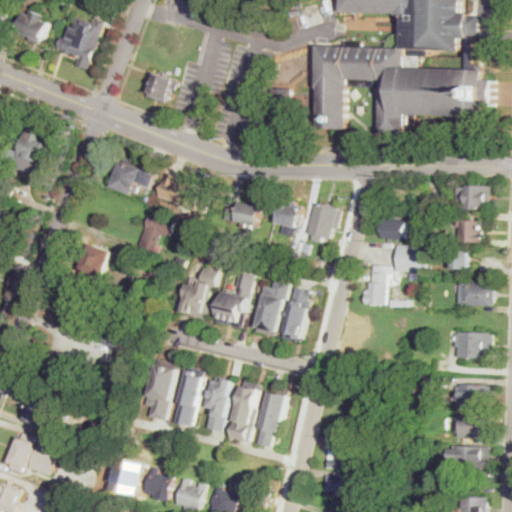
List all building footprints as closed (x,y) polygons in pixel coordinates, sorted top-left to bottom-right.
[(118,0),(114,11),(101,6),(103,0),(118,0)] [(468,0),(468,12),(475,13),(475,16),(484,16),(484,34),(478,34),(478,67),(472,66),(472,36),(468,36),(467,51),(436,50),(436,55),(419,55),(419,50),(411,50),(411,68),(492,70),(492,79),(500,79),(499,108),(491,108),(491,115),(419,113),(418,127),(409,127),(409,133),(384,132),(386,87),(353,86),(352,128),(322,127),(323,87),(321,87),(322,45),(409,47),(410,15),(404,15),(404,13),(348,11),(348,0),(468,0)] [(303,7),(292,11),(290,4),(302,1),(303,7)] [(305,15),(294,18),(293,12),(304,9),(305,15)] [(48,40),(23,31),(30,11),(55,20),(48,40)] [(81,17),(97,23),(99,20),(109,24),(94,69),(81,64),(84,57),(62,49),(67,36),(73,38),(81,17)] [(182,81),(179,90),(175,89),(171,103),(151,96),(160,70),(180,77),(179,80),(182,81)] [(294,119),(298,119),(298,126),(272,126),(272,118),(274,118),(274,88),(295,88),(294,119)] [(0,150),(13,117),(0,111),(0,150)] [(62,154),(54,151),(49,166),(45,165),(41,174),(18,165),(34,124),(51,130),(49,137),(66,143),(62,154)] [(125,160),(141,165),(142,162),(158,167),(153,181),(143,178),(140,185),(143,186),(140,193),(135,191),(134,194),(115,186),(124,161),(125,161),(125,160)] [(13,201),(0,195),(0,186),(2,181),(19,187),(13,201)] [(495,185),(494,209),(470,208),(470,207),(459,206),(460,186),(470,186),(470,184),(495,185)] [(162,188),(173,192),(174,191),(183,195),(181,201),(174,198),(171,205),(158,200),(162,188)] [(433,206),(433,198),(437,198),(437,194),(447,193),(447,206),(433,206)] [(301,203),(300,205),(307,207),(302,227),(280,221),(285,201),(293,203),(293,201),(301,203)] [(266,206),(262,225),(254,223),(253,228),(244,227),(245,222),(228,218),(231,205),(243,208),(245,202),(266,206)] [(346,210),(341,228),(338,227),(335,238),(327,235),(325,241),(315,239),(317,233),(313,232),(320,203),(346,210)] [(7,249),(0,246),(0,208),(19,215),(7,249)] [(179,221),(173,237),(164,233),(158,250),(143,245),(156,209),(165,212),(164,216),(179,221)] [(408,220),(407,239),(386,238),(386,219),(408,220)] [(487,241),(463,241),(464,219),(484,220),(484,231),(487,231),(487,241)] [(116,251),(107,277),(100,274),(98,281),(83,276),(94,243),(116,251)] [(314,244),(312,253),(306,251),(309,243),(314,244)] [(432,245),(431,271),(401,270),(402,244),(432,245)] [(472,269),(451,268),(451,262),(455,262),(456,248),(473,248),(472,269)] [(299,264),(291,262),(294,250),(302,252),(299,264)] [(236,257),(234,265),(228,264),(230,255),(236,257)] [(191,260),(187,268),(178,264),(182,256),(191,260)] [(395,285),(390,285),(390,304),(369,303),(369,289),(374,289),(374,282),(376,282),(376,264),(395,265),(395,285)] [(170,270),(168,273),(158,268),(160,265),(170,270)] [(213,300),(217,301),(213,317),(186,310),(195,275),(206,278),(209,267),(224,270),(220,287),(217,286),(213,300)] [(259,275),(247,325),(222,319),(229,290),(246,294),(248,286),(242,284),(245,272),(259,275)] [(162,279),(158,286),(154,284),(158,277),(162,279)] [(294,284),(281,334),(260,329),(271,285),(278,287),(279,280),(294,284)] [(497,305),(461,304),(462,282),(498,283),(497,305)] [(306,340),(287,336),(299,284),(315,288),(312,299),(316,299),(306,340)] [(88,327),(86,332),(82,330),(80,333),(65,327),(78,291),(93,297),(91,304),(94,305),(86,326),(88,327)] [(121,314),(116,326),(92,317),(96,304),(121,314)] [(125,335),(121,347),(106,342),(110,330),(125,335)] [(491,332),(492,334),(495,334),(494,357),(462,356),(463,347),(459,346),(459,332),(462,332),(463,331),(491,332)] [(158,405),(153,404),(165,359),(184,364),(169,418),(156,415),(158,405)] [(193,369),(180,420),(198,425),(211,369),(198,366),(197,370),(193,369)] [(228,430),(214,426),(219,407),(212,405),(220,375),(237,379),(232,395),(236,396),(228,430)] [(431,389),(417,388),(418,375),(432,376),(431,389)] [(262,406),(254,439),(235,435),(249,380),(264,384),(259,405),(262,406)] [(494,406),(459,405),(459,385),(494,385),(494,406)] [(284,431),(279,430),(275,444),(261,441),(274,388),(293,393),(284,431)] [(59,407),(54,421),(49,419),(47,425),(28,418),(37,393),(55,399),(53,405),(59,407)] [(372,417),(371,436),(344,434),(345,415),(372,417)] [(493,436),(464,435),(464,432),(459,432),(460,415),(494,416),(493,436)] [(38,437),(36,442),(40,443),(38,450),(40,451),(41,445),(62,453),(54,475),(34,468),(35,464),(32,463),(31,468),(28,466),(26,471),(14,466),(15,463),(13,462),(22,437),(25,438),(26,433),(38,437)] [(494,446),(493,468),(453,466),(453,448),(457,449),(458,445),(494,446)] [(356,454),(355,468),(331,467),(332,446),(353,446),(353,454),(356,454)] [(101,458),(99,464),(93,462),(95,456),(101,458)] [(434,474),(421,473),(422,460),(435,461),(434,474)] [(147,467),(143,486),(140,485),(138,493),(119,489),(121,480),(118,480),(121,462),(147,467)] [(161,473),(170,475),(171,470),(180,472),(173,502),(158,498),(158,496),(150,493),(156,466),(163,468),(161,473)] [(367,476),(366,495),(341,494),(341,491),(329,491),(330,475),(367,476)] [(195,485),(203,486),(204,482),(212,484),(206,509),(198,507),(198,511),(189,509),(190,505),(182,503),(189,477),(196,479),(195,485)] [(5,482),(26,491),(22,501),(28,503),(23,511),(12,511),(5,509),(4,511),(0,511),(0,488),(2,490),(5,482)] [(245,483),(243,491),(245,492),(240,511),(224,511),(216,510),(221,485),(228,487),(228,489),(236,491),(238,482),(245,483)] [(268,511),(249,511),(255,488),(273,493),(268,511)] [(491,496),(490,511),(457,511),(457,507),(466,507),(466,496),(491,496)]
